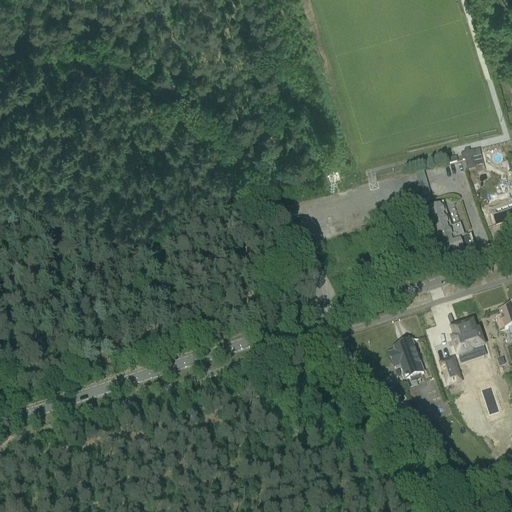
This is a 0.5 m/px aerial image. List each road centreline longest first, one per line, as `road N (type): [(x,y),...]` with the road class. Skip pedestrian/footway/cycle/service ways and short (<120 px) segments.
road 1 (secondary): [(0,424),(511,256)]
road 2 (track): [(324,318),(355,367),(453,476),(469,511)]
